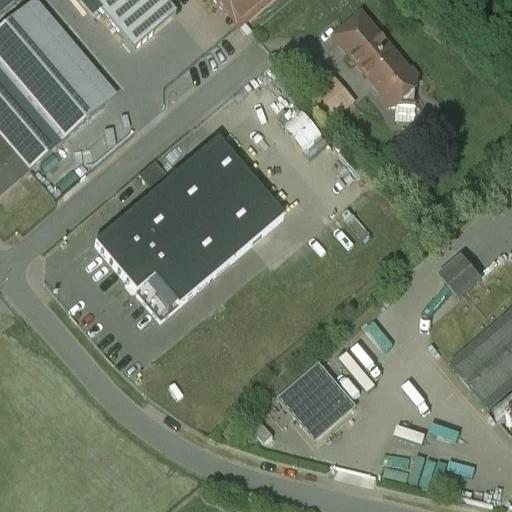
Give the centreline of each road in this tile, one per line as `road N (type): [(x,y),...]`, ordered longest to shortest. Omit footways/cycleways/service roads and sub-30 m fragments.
road 1 (residential): [(434,511),(268,473),(150,422),(112,390),(5,260)]
road 2 (residential): [(5,260),(258,41)]
